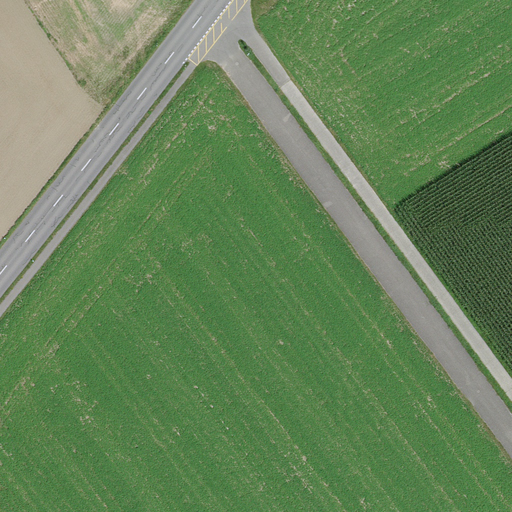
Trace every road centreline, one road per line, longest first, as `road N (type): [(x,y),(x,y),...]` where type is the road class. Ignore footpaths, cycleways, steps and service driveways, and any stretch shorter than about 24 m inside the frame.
road 1 (residential): [(511,441),(197,16)]
road 2 (track): [(511,391),(221,0)]
road 3 (tertiary): [(0,273),(197,16)]
